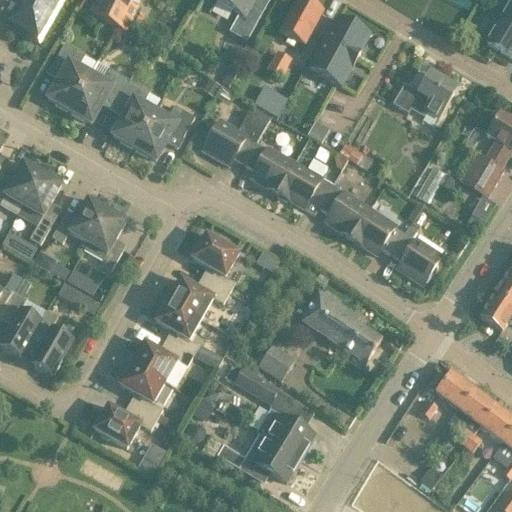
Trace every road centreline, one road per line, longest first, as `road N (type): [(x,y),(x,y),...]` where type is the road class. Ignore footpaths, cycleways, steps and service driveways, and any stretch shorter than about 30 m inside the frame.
road 1 (residential): [(180,209),(64,413),(0,375)]
road 2 (residential): [(438,331),(215,199),(194,196),(180,209)]
road 3 (residential): [(327,511),(434,338)]
road 4 (residential): [(511,95),(343,0)]
road 5 (residential): [(13,119),(180,209)]
road 6 (residential): [(438,331),(511,220)]
